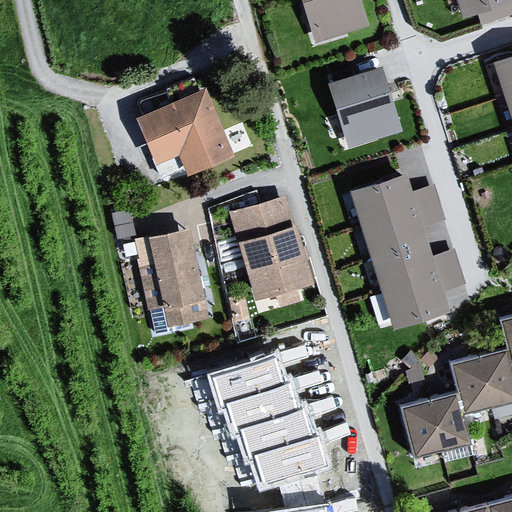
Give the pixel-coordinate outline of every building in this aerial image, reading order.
[(359,0),(300,0),(312,39),(367,22),(359,0)] [(457,0),(460,10),(491,0),(457,0)] [(511,51),(491,58),(511,122),(511,51)] [(380,63),(327,79),(347,146),(400,130),(380,63)] [(204,84),(132,113),(152,160),(178,150),(186,169),(231,150),(204,84)] [(402,163),(424,160),(422,142),(400,144),(402,163)] [(402,171),(349,187),(391,323),(444,306),(402,171)] [(285,193),(230,210),(256,295),(275,289),(280,305),(301,298),(298,286),(312,282),(285,193)] [(209,314),(189,224),(136,236),(156,326),(209,314)] [(511,310),(498,314),(505,344),(510,366),(511,365),(511,310)] [(456,388),(461,406),(511,394),(511,372),(510,366),(505,344),(449,357),(456,388)] [(276,356),(208,377),(217,408),(222,407),(285,388),(276,356)] [(285,388),(222,407),(232,439),(237,437),(300,418),(290,386),(285,388)] [(469,439),(461,406),(456,388),(400,401),(413,453),(469,439)] [(300,418),(237,437),(246,466),(249,465),(314,445),(305,416),(300,418)] [(314,445),(249,465),(258,493),(326,471),(317,443),(314,445)] [(511,511),(511,494),(486,501),(489,511),(511,511)] [(489,511),(486,501),(441,511),(489,511)]
